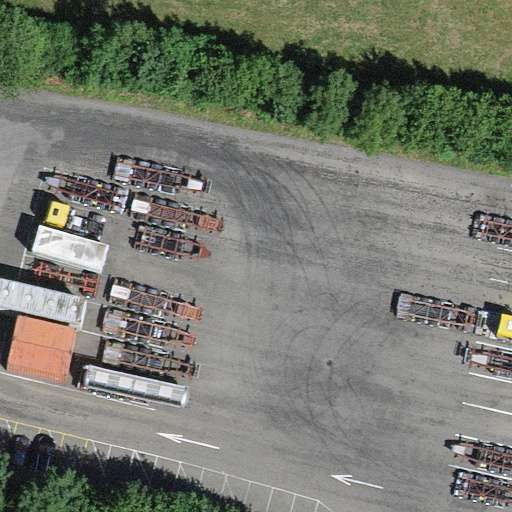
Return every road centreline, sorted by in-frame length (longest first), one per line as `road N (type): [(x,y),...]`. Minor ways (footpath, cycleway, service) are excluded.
road 1 (unknown): [(0,130),(56,109),(104,105),(221,117),(286,151),(319,207),(344,282)]
road 2 (unknown): [(374,443),(0,342)]
road 3 (unknown): [(344,282),(374,443)]
road 4 (unknown): [(374,443),(511,511)]
